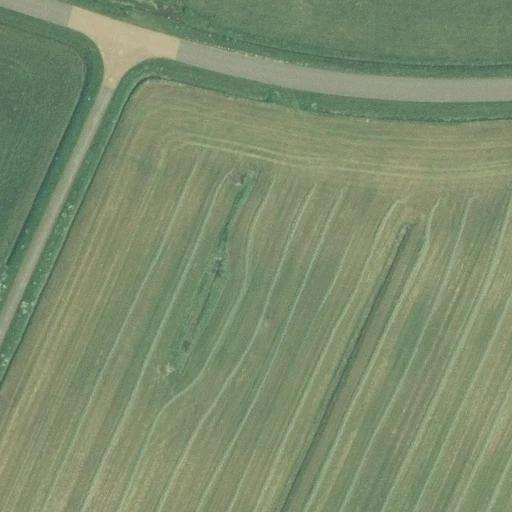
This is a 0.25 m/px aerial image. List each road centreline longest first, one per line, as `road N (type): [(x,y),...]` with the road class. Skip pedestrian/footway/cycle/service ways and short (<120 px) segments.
road 1 (tertiary): [(511,90),(375,90),(289,79),(129,40)]
road 2 (unclassified): [(0,327),(129,40)]
road 3 (tertiary): [(129,40),(2,0)]
